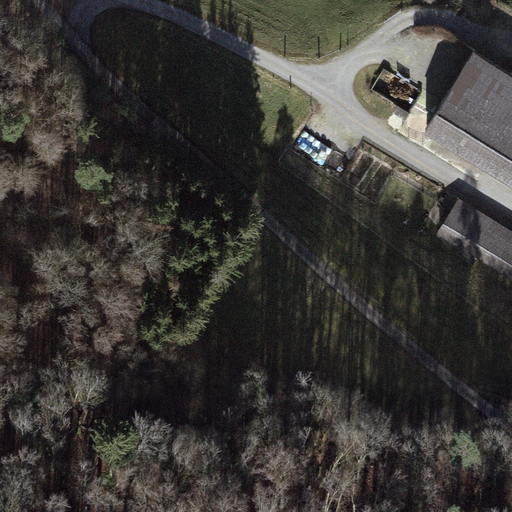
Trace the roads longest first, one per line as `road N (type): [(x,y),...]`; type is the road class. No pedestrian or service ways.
road 1 (track): [(18,0),(511,425)]
road 2 (track): [(130,0),(215,34),(511,205)]
